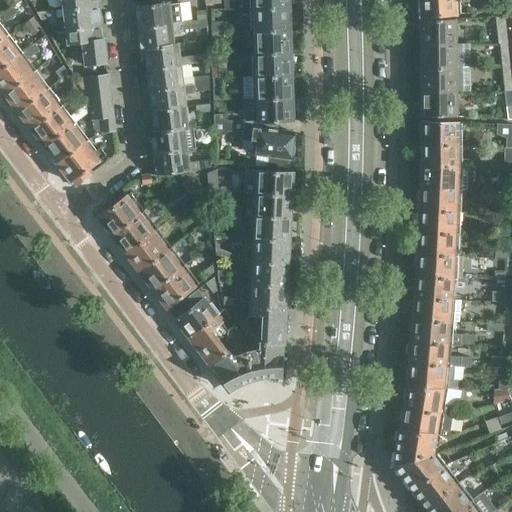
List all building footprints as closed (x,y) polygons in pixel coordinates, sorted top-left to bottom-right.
[(60,0),(62,9),(99,4),(99,3),(100,0),(60,0)] [(237,8),(236,0),(223,0),(223,8),(237,8)] [(459,0),(419,0),(419,4),(416,6),(417,14),(419,15),(419,17),(428,17),(457,16),(457,14),(460,13),(459,0)] [(494,0),(495,10),(503,9),(502,0),(494,0)] [(181,22),(179,1),(177,1),(136,6),(137,15),(135,19),(135,24),(138,26),(138,27),(181,22)] [(99,4),(62,9),(54,10),(55,18),(63,17),(64,30),(101,26),(101,24),(103,21),(102,16),(100,13),(99,4)] [(18,11),(13,5),(3,12),(8,18),(18,11)] [(288,6),(251,7),(252,31),(289,29),(289,21),(291,18),(291,12),(288,9),(288,6)] [(55,18),(54,10),(36,12),(40,20),(55,18)] [(44,26),(36,15),(26,22),(34,33),(44,26)] [(495,16),(498,43),(506,43),(503,16),(495,16)] [(206,28),(206,19),(181,22),(182,31),(206,28)] [(456,19),(420,19),(420,43),(456,42),(456,19)] [(210,22),(211,32),(223,31),(222,21),(210,22)] [(0,40),(9,34),(0,22),(0,40)] [(174,44),(173,32),(182,31),(181,22),(138,27),(139,36),(137,39),(138,44),(140,46),(140,48),(174,44)] [(103,39),(101,26),(64,30),(66,45),(74,43),(75,51),(82,50),(83,65),(108,62),(105,38),(103,39)] [(289,29),(252,31),(253,53),(290,52),(290,51),(292,48),(292,43),(289,40),(289,29)] [(223,31),(211,32),(211,42),(223,41),(223,31)] [(9,34),(0,40),(0,69),(20,54),(22,53),(22,52),(9,34)] [(472,42),(456,42),(420,43),(421,68),(473,67),(472,42)] [(20,54),(0,69),(0,90),(3,92),(4,94),(33,71),(35,70),(27,59),(39,50),(34,43),(22,52),(22,53),(20,54)] [(498,43),(502,67),(509,67),(506,43),(498,43)] [(174,44),(140,48),(142,60),(145,60),(146,68),(180,64),(180,65),(191,64),(190,56),(179,57),(178,44),(174,44)] [(290,52),(253,53),(253,76),(291,75),(291,74),(293,71),(292,65),(290,62),(290,52)] [(200,55),(190,56),(191,64),(208,62),(208,53),(200,53),(200,55)] [(180,64),(146,68),(146,70),(145,73),(145,78),(148,80),(149,89),(183,85),(193,84),(193,77),(182,78),(180,65),(180,64)] [(211,77),(215,77),(226,77),(225,64),(210,64),(211,77)] [(57,70),(61,76),(66,73),(63,66),(57,70)] [(473,67),(421,68),(421,92),(457,91),(473,91),(473,67)] [(502,67),(504,90),(511,90),(509,67),(502,67)] [(33,71),(4,94),(5,94),(5,98),(8,102),(12,103),(17,111),(48,87),(35,70),(33,71)] [(85,76),(85,77),(86,88),(110,85),(109,74),(104,75),(104,74),(85,76)] [(209,75),(193,77),(193,84),(209,82),(209,75)] [(253,76),(254,98),(254,99),(291,97),(293,93),(293,87),(291,84),(291,75),(253,76)] [(85,77),(74,78),(81,89),(86,89),(86,88),(85,77)] [(209,82),(193,84),(194,92),(209,90),(209,82)] [(183,85),(149,89),(150,99),(148,102),(149,107),(151,109),(151,110),(185,106),(184,93),(194,92),(193,84),(183,85)] [(78,92),(74,85),(63,93),(68,100),(78,92)] [(110,85),(86,88),(86,89),(88,101),(88,102),(89,106),(112,103),(112,99),(110,85)] [(46,88),(17,111),(18,111),(18,116),(21,119),(25,121),(31,128),(31,129),(59,106),(61,104),(62,105),(68,100),(63,93),(56,98),(48,87),(46,88)] [(457,91),(421,92),(421,115),(437,115),(437,116),(457,115),(457,91)] [(291,97),(254,99),(254,98),(242,98),(242,107),(254,107),(255,121),(255,122),(275,122),(277,121),(292,121),(292,119),(294,116),(294,111),(292,108),(291,97)] [(43,145),(75,122),(89,110),(89,106),(88,102),(88,101),(70,115),(62,105),(61,104),(59,106),(31,129),(32,133),(34,136),(38,138),(43,145)] [(112,103),(89,106),(89,110),(90,120),(91,119),(99,118),(101,130),(101,132),(110,131),(115,130),(112,103)] [(209,104),(194,105),(195,113),(209,112),(209,104)] [(150,132),(150,133),(185,129),(188,128),(185,106),(151,110),(152,120),(149,120),(150,132)] [(99,118),(91,119),(92,127),(96,133),(99,131),(101,130),(99,118)] [(226,120),(213,120),(213,132),(240,131),(242,131),(243,121),(226,120)] [(420,134),(420,142),(461,144),(461,123),(458,122),(458,121),(436,120),(420,120),(420,124),(417,125),(417,132),(420,134)] [(240,139),(250,139),(256,140),(253,156),(271,158),(272,156),(276,157),(275,166),(287,167),(288,158),(289,158),(290,156),(292,154),(294,147),(291,145),(293,132),(286,131),(286,133),(277,131),(277,129),(277,121),(275,122),(255,122),(255,121),(243,121),(242,131),(240,131),(240,139)] [(511,125),(511,121),(494,122),(495,122),(494,132),(504,136),(503,145),(511,146),(511,125)] [(73,123),(43,145),(44,150),(47,154),(51,155),(56,162),(86,141),(88,139),(75,122),(73,123)] [(194,147),(192,128),(188,128),(185,129),(150,133),(148,136),(149,141),(151,143),(152,153),(187,148),(194,147)] [(88,139),(56,162),(57,164),(58,168),(61,172),(64,173),(70,181),(71,181),(75,186),(90,174),(86,169),(105,155),(99,147),(95,150),(88,139)] [(420,156),(419,165),(461,167),(461,144),(420,142),(420,145),(417,147),(416,154),(420,156)] [(511,164),(511,146),(503,145),(502,163),(511,164)] [(187,148),(152,153),(153,154),(151,157),(151,162),(154,164),(155,174),(159,173),(159,174),(189,171),(189,170),(198,169),(197,161),(188,162),(187,148)] [(199,161),(199,169),(203,169),(208,168),(207,160),(199,161)] [(458,188),(461,188),(468,188),(469,167),(419,165),(419,167),(416,169),(416,176),(419,177),(419,187),(458,188)] [(244,168),(242,192),(252,192),(291,194),(291,185),(293,182),(293,176),(291,174),(292,171),(284,171),(284,170),(255,169),(244,168)] [(509,191),(510,169),(495,168),(494,190),(509,191)] [(215,170),(206,173),(208,190),(218,190),(215,170)] [(140,174),(140,176),(141,185),(152,184),(150,173),(140,174)] [(205,191),(191,173),(181,180),(195,198),(205,191)] [(418,200),(418,209),(457,210),(457,211),(460,211),(461,188),(458,188),(419,187),(419,189),(416,191),(416,197),(418,200)] [(218,190),(208,190),(210,199),(219,199),(218,190)] [(207,216),(205,191),(195,198),(202,207),(193,214),(200,222),(207,216)] [(111,205),(108,201),(94,211),(98,215),(97,216),(103,224),(104,228),(107,232),(111,234),(143,210),(129,192),(128,193),(111,205)] [(252,192),(251,214),(289,217),(290,208),(292,205),(292,199),(290,196),(291,194),(252,192)] [(496,212),(508,212),(508,203),(496,203),(496,212)] [(418,221),(417,231),(459,233),(460,211),(457,211),(457,210),(418,209),(418,211),(415,213),(415,219),(418,221)] [(143,210),(111,234),(117,242),(117,247),(120,250),(124,252),(125,253),(157,229),(143,210)] [(221,226),(220,213),(210,214),(212,227),(221,226)] [(251,214),(250,237),(288,239),(288,231),(291,228),(291,222),(289,219),(289,217),(251,214)] [(494,235),(507,235),(507,226),(495,226),(494,235)] [(157,229),(125,253),(130,260),(131,264),(134,268),(138,270),(167,247),(170,246),(157,229)] [(417,254),(455,255),(458,255),(459,233),(417,231),(417,233),(414,235),(414,241),(417,243),(417,254)] [(250,237),(248,259),(287,262),(287,253),(289,250),(289,244),(288,242),(288,239),(250,237)] [(214,244),(214,258),(228,259),(229,251),(214,244)] [(170,246),(167,247),(138,270),(144,278),(145,283),(148,287),(151,288),(181,265),(183,264),(170,246)] [(494,258),(506,259),(506,251),(494,250),(494,258)] [(415,267),(415,275),(457,278),(462,278),(463,256),(458,256),(458,255),(455,255),(417,254),(417,256),(413,258),(413,265),(415,267)] [(248,259),(247,282),(285,284),(286,275),(288,273),(288,267),(286,265),(287,262),(248,259)] [(183,264),(181,265),(151,288),(152,289),(158,296),(159,300),(161,305),(166,306),(166,308),(181,297),(196,286),(195,285),(198,283),(183,264)] [(199,274),(203,280),(213,272),(209,266),(199,274)] [(216,270),(218,282),(225,282),(225,271),(216,270)] [(493,281),(504,282),(505,274),(493,273),(493,281)] [(414,289),(413,298),(452,301),(460,301),(460,300),(472,301),(473,292),(456,291),(457,278),(415,275),(415,278),(412,280),(411,287),(414,289)] [(214,276),(205,283),(212,293),(216,290),(214,276)] [(247,282),(246,305),(284,308),(285,298),(287,295),(287,289),(285,287),(285,284),(247,282)] [(178,304),(168,311),(175,319),(187,335),(217,313),(203,296),(197,287),(183,299),(178,304)] [(492,292),(492,302),(504,302),(505,292),(492,292)] [(234,297),(221,296),(223,305),(227,305),(233,305),(234,297)] [(458,323),(460,301),(452,301),(413,298),(413,299),(410,301),(410,307),(412,310),(412,320),(450,323),(453,323),(458,323)] [(246,305),(246,307),(246,315),(260,316),(260,340),(263,340),(263,343),(281,344),(281,343),(282,342),(284,308),(246,305)] [(210,363),(210,364),(218,374),(217,374),(228,389),(238,383),(251,379),(254,378),(247,349),(244,350),(239,334),(234,324),(227,329),(217,313),(187,335),(209,364),(210,363)] [(245,317),(237,322),(245,337),(254,331),(245,317)] [(411,332),(410,342),(451,344),(451,343),(473,344),(473,335),(452,334),(453,323),(450,323),(412,320),(412,321),(408,323),(408,330),(411,332)] [(258,347),(247,349),(254,378),(264,376),(280,374),(282,355),(280,355),(281,344),(263,343),(263,340),(260,340),(258,340),(258,347)] [(409,354),(408,363),(446,367),(454,366),(469,367),(470,358),(450,357),(451,344),(410,342),(410,343),(407,345),(406,352),(409,354)] [(407,376),(406,386),(447,387),(458,388),(458,380),(452,379),(454,366),(446,367),(408,363),(408,365),(405,367),(404,374),(407,376)] [(496,389),(506,389),(506,372),(497,372),(496,389)] [(404,397),(402,407),(443,413),(447,387),(406,386),(406,388),(402,388),(401,397),(404,397)] [(506,389),(496,389),(495,389),(494,403),(510,400),(506,389)] [(399,427),(440,433),(448,435),(452,415),(443,413),(402,407),(402,409),(399,409),(398,418),(400,419),(399,427)] [(511,411),(497,417),(500,425),(511,420),(511,411)] [(500,429),(496,418),(484,422),(488,434),(500,429)] [(397,440),(395,450),(434,455),(436,454),(440,433),(399,427),(398,431),(395,431),(394,440),(397,440)] [(395,450),(395,451),(393,464),(412,488),(441,465),(444,464),(436,454),(434,455),(395,450)] [(441,465),(412,488),(412,489),(411,491),(417,500),(419,498),(425,506),(455,482),(458,481),(444,464),(441,465)] [(453,511),(469,500),(471,498),(479,493),(467,477),(458,481),(455,482),(425,506),(430,511),(453,511)] [(488,511),(492,510),(479,493),(471,498),(469,500),(453,511),(488,511)]
